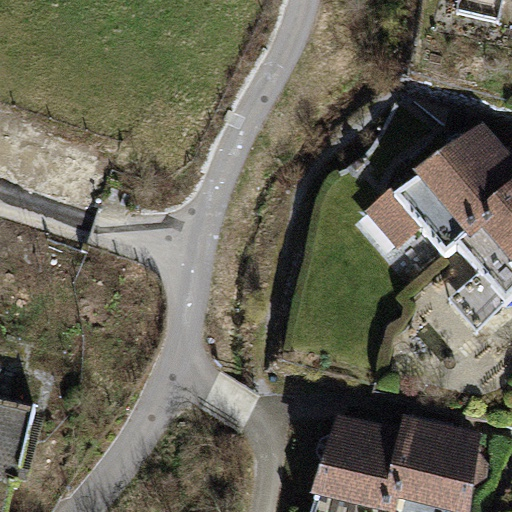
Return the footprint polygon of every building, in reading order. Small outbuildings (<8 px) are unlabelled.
[(458,254),(511,209),(511,174),(484,140),(398,208),(444,266),(458,254)] [(511,308),(511,209),(458,254),(506,314),(511,308)] [(0,511),(2,511),(31,400),(0,392),(0,511)] [(393,511),(407,448),(341,432),(318,511),(393,511)] [(407,448),(393,511),(469,511),(483,449),(409,436),(407,448)]
